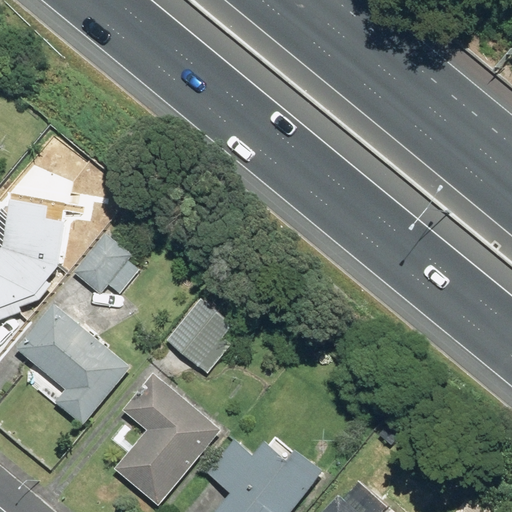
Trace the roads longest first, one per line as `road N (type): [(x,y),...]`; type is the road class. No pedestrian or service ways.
road 1 (motorway): [(511,355),(79,0)]
road 2 (motorway): [(272,0),(511,196)]
